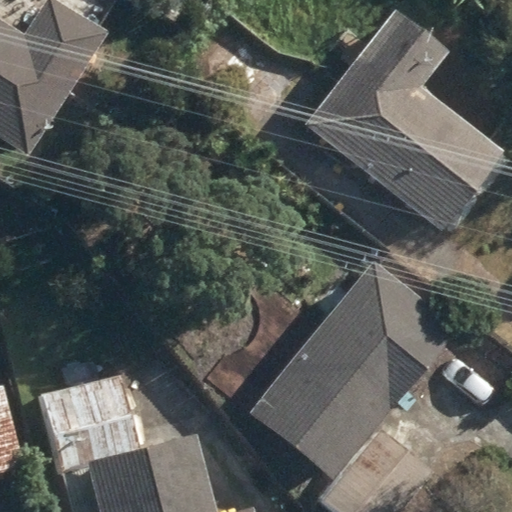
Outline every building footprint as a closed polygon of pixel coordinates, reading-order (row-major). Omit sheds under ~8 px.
[(0,138),(28,156),(107,33),(56,0),(48,0),(25,36),(0,19),(0,138)] [(306,125),(442,231),(504,152),(421,87),(450,51),(397,8),(306,125)] [(185,76),(266,136),(313,74),(231,13),(185,76)] [(252,414),(334,481),(458,328),(376,261),(252,414)] [(91,471),(101,511),(255,511),(255,509),(242,511),(215,511),(196,436),(139,450),(121,378),(38,398),(60,479),(91,471)] [(0,387),(0,475),(25,468),(4,387),(0,387)] [(322,503),(333,511),(404,511),(435,474),(380,428),(322,503)]
